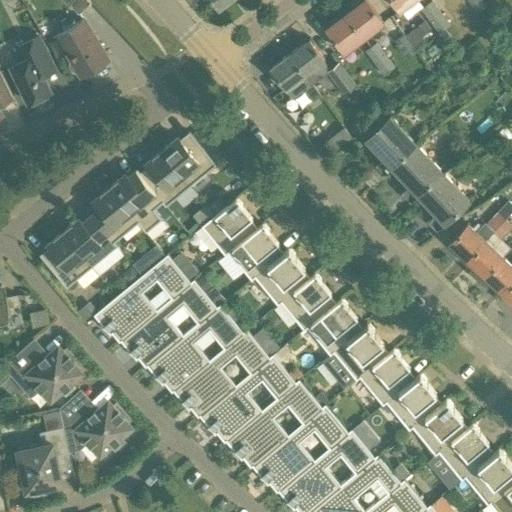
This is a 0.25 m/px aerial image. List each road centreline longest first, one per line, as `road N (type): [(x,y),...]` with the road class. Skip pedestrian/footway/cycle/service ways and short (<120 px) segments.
road 1 (tertiary): [(511,356),(322,182),(214,59)]
road 2 (residential): [(179,439),(3,240)]
road 3 (residential): [(3,240),(164,108),(143,81)]
road 4 (residential): [(0,151),(143,81)]
road 5 (residential): [(179,439),(118,486),(62,511)]
